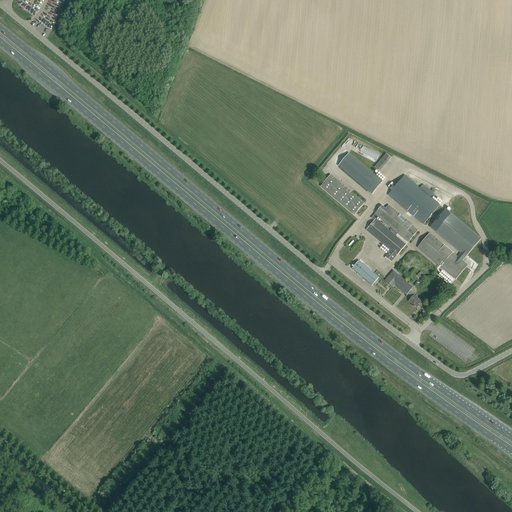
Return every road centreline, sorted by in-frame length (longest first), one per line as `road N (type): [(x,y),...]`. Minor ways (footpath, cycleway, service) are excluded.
road 1 (trunk): [(0,41),(326,313),(511,449)]
road 2 (trunk): [(511,437),(334,306),(0,29)]
road 3 (unclassified): [(5,9),(452,374),(511,350)]
